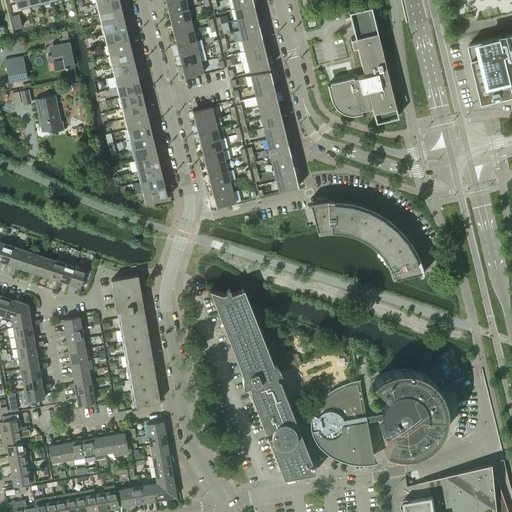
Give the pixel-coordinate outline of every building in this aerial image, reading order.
[(29,7),(27,0),(16,0),(18,6),(17,7),(20,6),(21,9),(29,7)] [(106,0),(96,2),(99,13),(120,8),(118,0),(106,0)] [(176,0),(167,2),(166,3),(167,7),(168,13),(188,8),(185,0),(176,0)] [(231,0),(234,8),(252,4),(253,3),(252,0),(231,0)] [(252,4),(234,8),(236,19),(256,14),(254,8),(253,3),(252,4)] [(363,74),(327,83),(330,98),(331,100),(332,102),(332,103),(334,105),(335,106),(336,108),(337,109),(339,110),(341,111),(342,112),(344,113),(346,114),(348,114),(350,114),(352,114),(353,114),(355,114),(357,114),(362,113),(361,110),(372,108),(375,121),(397,116),(370,5),(348,11),(354,37),(350,38),(352,48),(357,46),(363,74)] [(99,13),(101,24),(123,18),(120,8),(99,13)] [(188,8),(168,13),(170,19),(171,24),(172,24),(190,19),(188,8)] [(453,8),(448,9),(450,19),(452,28),(461,26),(460,20),(456,18),(453,8)] [(11,16),(14,28),(22,26),(19,14),(11,16)] [(256,14),(236,19),(239,29),(257,25),(258,24),(257,20),(256,14)] [(101,24),(104,34),(125,29),(123,18),(101,24)] [(172,24),(171,24),(172,29),(173,34),(193,30),(190,19),(172,24)] [(257,25),(239,29),(242,40),(261,35),(260,29),(258,24),(257,25)] [(104,34),(106,45),(128,39),(125,29),(104,34)] [(193,30),(173,34),(175,40),(176,45),(177,45),(195,40),(193,30)] [(509,62),(511,61),(511,33),(508,34),(508,35),(502,36),(502,35),(469,43),(483,101),(511,94),(511,75),(511,73),(511,72),(511,69),(510,69),(509,62)] [(261,35),(242,40),(244,50),(262,46),(264,45),(262,41),(261,35)] [(49,61),(53,61),(54,69),(64,67),(65,68),(67,68),(67,67),(74,66),(68,36),(59,38),(60,43),(52,45),(54,53),(48,54),(49,61)] [(106,45),(109,55),(131,50),(128,39),(106,45)] [(177,45),(176,45),(177,50),(179,55),(198,51),(204,49),(201,39),(195,40),(177,45)] [(262,46),(244,50),(247,61),(266,56),(265,50),(264,45),(262,46)] [(198,51),(179,55),(180,61),(181,66),(182,66),(201,61),(206,60),(204,49),(198,51)] [(109,55),(112,66),(133,60),(131,50),(109,55)] [(266,56),(247,61),(249,72),(268,67),(269,67),(267,62),(266,56)] [(23,58),(12,60),(12,58),(5,59),(9,82),(27,79),(23,58)] [(112,66),(114,76),(136,71),(133,60),(112,66)] [(182,66),(181,66),(182,71),(184,77),(203,72),(201,61),(182,66)] [(268,70),(250,75),(253,85),(272,81),(271,75),(269,70),(268,70)] [(114,76),(117,87),(138,81),(136,71),(114,76)] [(117,87),(119,97),(141,92),(138,81),(117,87)] [(272,81),(253,85),(255,96),(273,91),(275,91),(273,86),(272,81)] [(20,91),(23,104),(31,103),(28,89),(20,91)] [(273,91),(255,96),(258,106),(277,102),(276,96),(275,91),(273,91)] [(119,97),(122,108),(143,102),(141,92),(119,97)] [(35,98),(42,131),(54,128),(55,131),(64,129),(62,120),(59,121),(54,95),(35,98)] [(122,108),(124,118),(146,113),(143,102),(122,108)] [(277,102),(258,106),(260,117),(279,112),(280,112),(279,107),(277,102)] [(193,111),(192,111),(193,116),(195,122),(214,117),(212,107),(193,111)] [(279,112),(260,117),(263,127),(282,123),(281,117),(280,112),(279,112)] [(124,118),(127,129),(149,124),(146,113),(124,118)] [(214,117),(195,122),(196,128),(197,133),(198,132),(217,128),(214,117)] [(282,123),(263,127),(265,138),(284,134),(285,133),(284,129),(282,123)] [(127,129),(130,139),(151,134),(149,124),(127,129)] [(198,132),(197,133),(199,137),(200,143),(219,138),(217,128),(198,132)] [(284,134),(265,138),(268,149),(288,144),(286,138),(285,133),(284,134)] [(130,139),(132,150),(154,145),(151,134),(130,139)] [(219,138),(200,143),(201,149),(202,154),(204,153),(222,149),(219,138)] [(288,144),(268,149),(271,159),(289,155),(290,154),(289,150),(288,144)] [(132,150),(135,160),(156,155),(154,145),(132,150)] [(204,153),(202,154),(204,158),(205,164),(225,160),(222,149),(204,153)] [(289,155),(271,159),(273,170),(293,165),(291,159),(290,154),(289,155)] [(135,160),(137,171),(159,166),(156,155),(135,160)] [(225,160),(205,164),(206,170),(208,175),(209,175),(227,170),(225,160)] [(293,165),(273,170),(276,180),(294,176),(295,175),(294,171),(293,165)] [(137,171),(140,181),(161,176),(159,166),(137,171)] [(209,175),(208,175),(209,180),(210,185),(230,181),(227,170),(209,175)] [(294,176),(276,180),(278,191),(298,186),(296,180),(295,175),(294,176)] [(140,181),(142,192),(164,187),(161,176),(140,181)] [(230,181),(210,185),(212,191),(213,196),(214,196),(232,191),(230,181)] [(164,187),(142,192),(145,203),(146,203),(166,198),(167,198),(164,187)] [(214,196),(213,196),(214,201),(215,207),(235,202),(232,191),(214,196)] [(310,201),(307,202),(307,203),(308,205),(310,205),(315,224),(316,230),(317,230),(323,228),(330,228),(336,228),(343,229),(349,230),(355,232),(361,235),(367,238),(365,241),(371,245),(375,249),(380,254),(384,260),(387,266),(390,272),(391,278),(395,277),(397,277),(420,271),(420,273),(423,273),(423,270),(421,264),(419,259),(417,253),(414,248),(411,243),(408,238),(405,234),(401,229),(397,225),(393,221),(388,217),(383,214),(378,211),(373,208),(368,206),(362,204),(357,202),(351,201),(345,200),(340,199),(334,199),(327,199),(321,199),(315,200),(310,201)] [(0,261),(7,263),(12,246),(2,242),(0,248),(0,261)] [(17,267),(23,249),(12,246),(7,263),(15,266),(17,267)] [(27,270),(33,252),(23,249),(17,267),(15,266),(14,270),(18,272),(19,267),(27,270)] [(38,273),(43,256),(33,252),(27,270),(36,273),(38,273)] [(48,277),(54,259),(43,256),(38,273),(36,273),(34,277),(38,278),(40,274),(48,277)] [(48,277),(56,279),(58,280),(64,262),(54,259),(48,277)] [(60,281),(69,283),(74,266),(64,262),(58,280),(56,279),(55,284),(59,285),(60,281)] [(75,290),(79,292),(81,287),(79,286),(85,269),(74,266),(69,283),(77,286),(75,290)] [(137,274),(111,279),(116,311),(119,311),(135,405),(159,401),(137,274)] [(222,292),(209,288),(243,376),(242,376),(242,375),(242,376),(242,378),(242,381),(242,382),(243,384),(244,387),(244,388),(245,387),(244,387),(247,385),(248,385),(250,390),(249,391),(264,430),(273,426),(275,434),(267,435),(283,477),(305,473),(315,471),(310,458),(305,445),(300,432),(310,430),(310,431),(311,433),(312,435),(313,437),(314,438),(315,440),(318,443),(320,445),(323,447),(324,447),(332,451),(340,454),(348,456),(349,456),(358,457),(367,456),(373,455),(373,454),(372,454),(366,421),(383,418),(382,416),(382,414),(382,412),(365,415),(359,382),(360,382),(360,381),(358,381),(352,383),(343,386),(340,387),(334,390),(326,395),(323,397),(320,399),(318,402),(316,404),(315,405),(313,408),(311,411),(311,412),(310,415),(309,418),(309,419),(309,422),(309,425),(298,427),(294,418),(279,379),(278,379),(276,374),(277,374),(280,373),(281,373),(278,368),(274,363),(273,363),(273,364),(243,287),(230,292),(228,287),(225,291),(222,292)] [(4,315),(11,318),(27,303),(12,298),(13,294),(9,293),(7,297),(9,298),(4,315)] [(0,314),(4,315),(9,298),(7,297),(0,294),(0,314)] [(11,318),(12,325),(31,322),(30,320),(27,303),(11,318)] [(258,309),(253,310),(259,326),(269,322),(264,311),(258,309)] [(64,330),(81,327),(79,316),(58,319),(59,323),(63,323),(64,329),(64,330)] [(12,325),(14,336),(33,333),(31,324),(36,324),(35,319),(30,320),(31,322),(12,325)] [(66,340),(83,337),(81,327),(64,330),(64,329),(60,330),(61,334),(65,333),(66,340)] [(198,330),(190,333),(198,352),(205,349),(198,330)] [(14,336),(16,347),(34,344),(34,342),(33,333),(14,336)] [(68,351),(85,348),(83,337),(66,340),(62,341),(63,345),(67,344),(68,351)] [(16,347),(18,358),(36,354),(35,346),(39,345),(39,341),(34,342),(34,344),(16,347)] [(70,361),(87,359),(85,348),(68,351),(64,351),(65,355),(69,355),(70,361)] [(18,358),(20,368),(38,365),(38,363),(36,354),(18,358)] [(72,372),(88,369),(87,359),(70,361),(66,362),(67,366),(71,365),(72,372)] [(20,368),(22,379),(40,376),(39,367),(43,366),(42,362),(38,363),(38,365),(20,368)] [(72,376),(74,382),(74,383),(90,380),(88,369),(72,372),(68,373),(68,377),(72,376)] [(384,420),(384,421),(379,426),(383,430),(388,426),(389,427),(390,428),(392,429),(393,430),(383,450),(387,451),(390,452),(394,453),(398,454),(401,454),(405,454),(409,454),(413,453),(416,452),(420,451),(423,449),(426,447),(429,445),(432,443),(435,440),(437,437),(439,434),(441,431),(442,427),(444,424),(445,420),(445,416),(445,412),(445,409),(445,405),(444,402),(443,398),(442,395),(440,391),(438,388),(436,385),(434,382),(431,380),(428,378),(425,375),(422,374),(419,372),(415,371),(412,370),(408,369),(405,369),(401,369),(397,369),(394,370),(390,371),(387,372),(383,374),(380,375),(377,378),(374,380),(372,382),(387,398),(386,399),(385,401),(384,402),(383,404),(383,405),(382,407),(382,409),(382,411),(382,412),(382,414),(382,416),(383,418),(384,420)] [(22,379),(24,389),(42,386),(42,384),(40,376),(22,379)] [(74,387),(75,393),(92,390),(90,380),(74,383),(74,382),(70,383),(70,387),(74,387)] [(42,386),(24,389),(26,401),(44,398),(42,388),(47,388),(46,383),(42,384),(42,386)] [(75,393),(72,394),(72,398),(76,397),(78,405),(94,402),(92,390),(75,393)] [(0,421),(0,429),(1,434),(27,429),(27,426),(20,427),(19,418),(0,421)] [(146,423),(148,434),(164,431),(162,420),(146,423)] [(113,433),(116,450),(127,448),(123,428),(119,428),(120,432),(113,433)] [(3,446),(6,445),(23,442),(21,433),(28,432),(27,429),(1,434),(3,446)] [(102,435),(105,452),(116,450),(113,433),(113,429),(109,430),(109,434),(103,435),(102,435)] [(92,437),(95,454),(95,459),(106,457),(105,452),(102,435),(103,435),(102,431),(98,432),(99,436),(92,437)] [(148,434),(150,445),(166,442),(164,431),(148,434)] [(81,439),(84,456),(95,454),(92,437),(91,433),(87,434),(88,438),(81,439)] [(77,440),(71,441),(70,441),(73,458),(84,456),(81,439),(81,435),(77,436),(77,440)] [(67,442),(60,443),(63,459),(73,458),(70,441),(71,441),(70,437),(66,438),(67,442)] [(60,443),(59,439),(55,439),(56,443),(48,445),(51,461),(63,459),(60,443)] [(6,445),(8,455),(25,452),(23,442),(6,445)] [(150,445),(152,455),(168,453),(166,442),(150,445)] [(8,455),(10,465),(27,462),(31,461),(30,451),(25,452),(8,455)] [(152,455),(153,466),(170,463),(168,453),(152,455)] [(10,465),(12,475),(28,472),(27,462),(10,465)] [(153,466),(155,477),(172,474),(170,463),(153,466)] [(396,500),(396,502),(396,504),(396,506),(396,508),(397,510),(397,511),(509,511),(497,476),(495,476),(494,470),(493,470),(493,469),(493,468),(494,468),(494,467),(494,466),(493,465),(493,464),(492,464),(491,464),(491,463),(490,463),(489,463),(489,464),(488,464),(488,465),(487,465),(487,466),(486,465),(487,465),(487,464),(415,483),(407,485),(406,481),(405,482),(403,483),(402,485),(401,487),(400,488),(399,490),(398,492),(397,494),(396,496),(396,498),(396,500)] [(28,472),(12,475),(14,485),(35,481),(33,471),(28,472)] [(155,477),(156,482),(176,496),(172,474),(155,477)] [(156,482),(151,483),(154,500),(176,496),(156,482)] [(151,483),(140,485),(143,502),(154,500),(151,483)] [(114,485),(104,486),(105,491),(108,508),(118,506),(114,485)] [(140,485),(130,487),(133,503),(143,502),(140,485)] [(133,503),(130,487),(118,489),(121,505),(133,503)] [(94,488),(84,490),(88,511),(98,510),(95,493),(94,488)] [(74,492),(74,497),(77,511),(84,511),(88,511),(84,490),(74,492)] [(105,491),(95,493),(98,510),(108,508),(105,491)] [(74,492),(64,494),(66,511),(77,511),(74,497),(74,492)] [(66,511),(64,494),(54,495),(56,511),(66,511)] [(56,511),(54,495),(44,497),(44,502),(46,511),(56,511)] [(44,497),(33,499),(34,504),(35,511),(46,511),(44,502),(44,497)] [(23,511),(21,499),(9,502),(11,511),(23,511)] [(25,499),(21,499),(23,511),(35,511),(34,504),(26,505),(25,499)]
